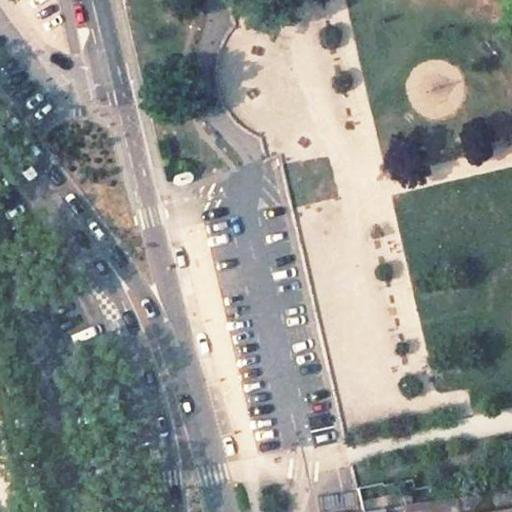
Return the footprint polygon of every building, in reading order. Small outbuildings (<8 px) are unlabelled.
[(511,511),(511,488),(493,491),(496,509),(491,510),(491,511),(511,511)] [(493,491),(455,497),(456,511),(491,511),(491,510),(496,509),(493,491)] [(391,492),(358,499),(360,508),(393,503),(391,492)] [(456,511),(455,497),(401,504),(402,511),(456,511)] [(358,499),(345,500),(347,511),(361,510),(360,508),(358,499)]
